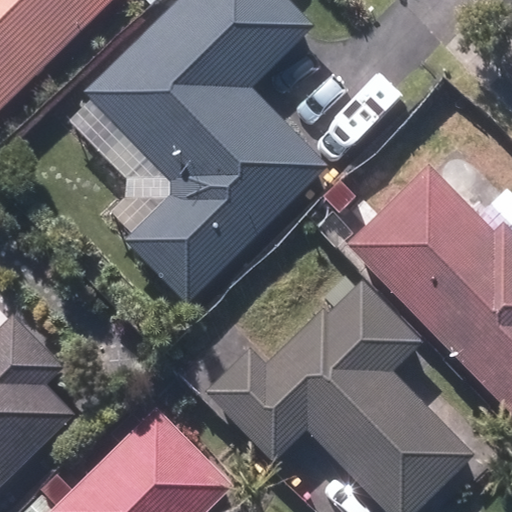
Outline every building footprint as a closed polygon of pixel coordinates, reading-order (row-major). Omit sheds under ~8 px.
[(0,0),(0,118),(119,0),(128,0),(133,5),(138,0),(0,0)] [(126,247),(186,309),(327,171),(250,93),(310,32),(279,0),(182,0),(83,99),(91,106),(73,124),(132,182),(126,182),(125,202),(110,218),(132,240),(126,247)] [(0,121),(0,132),(2,134),(14,126),(7,117),(0,121)] [(357,185),(377,206),(412,172),(392,151),(357,185)] [(346,244),(511,412),(511,230),(502,220),(492,230),(428,164),(346,244)] [(323,199),(340,215),(358,197),(341,181),(323,199)] [(307,435),(381,511),(420,511),(474,460),(393,378),(422,349),(362,287),(327,320),(323,316),(266,371),(249,353),(203,398),(273,469),(307,435)] [(0,493),(73,418),(46,391),(65,371),(14,320),(0,334),(0,493)] [(85,414),(101,428),(118,409),(102,394),(85,414)] [(214,511),(235,492),(155,414),(73,495),(59,482),(27,511),(214,511)]
